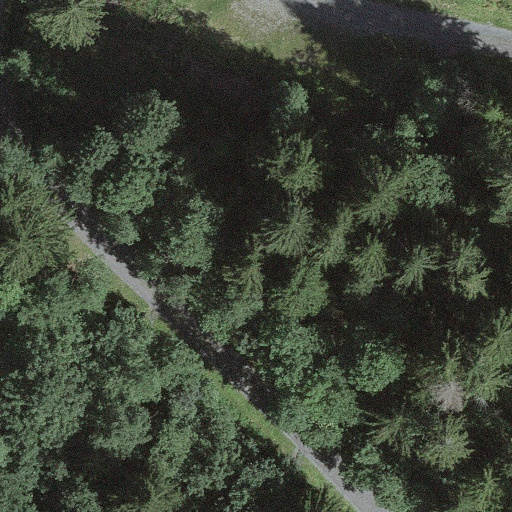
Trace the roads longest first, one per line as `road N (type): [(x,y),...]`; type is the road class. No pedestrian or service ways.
road 1 (track): [(360,511),(80,267),(0,124)]
road 2 (track): [(316,0),(511,50)]
